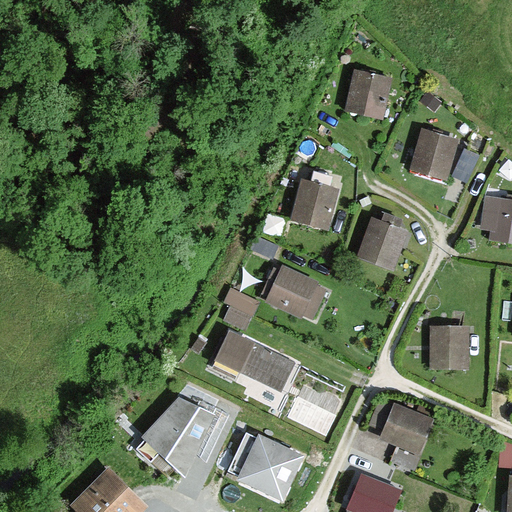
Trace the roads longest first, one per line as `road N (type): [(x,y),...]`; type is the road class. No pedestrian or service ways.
road 1 (residential): [(511,440),(377,378)]
road 2 (unknown): [(261,334),(377,378)]
